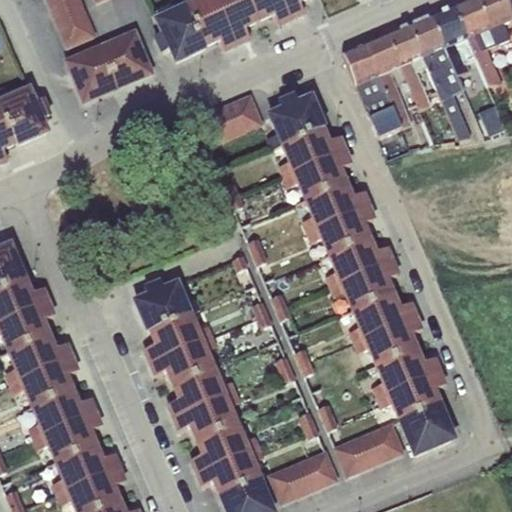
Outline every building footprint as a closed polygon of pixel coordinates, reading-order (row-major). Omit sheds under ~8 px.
[(79,0),(43,0),(66,53),(96,39),(79,0)] [(204,48),(184,7),(181,0),(177,0),(169,3),(173,12),(152,22),(159,38),(151,41),(160,58),(170,53),(175,65),(205,51),(204,48)] [(199,0),(184,7),(204,48),(217,42),(223,53),(236,47),(213,0),(199,0)] [(213,0),(236,47),(249,41),(244,30),(258,23),(246,0),(213,0)] [(246,0),(258,23),(272,16),(277,28),(290,22),(279,0),(246,0)] [(279,0),(290,22),(303,16),(298,4),(306,0),(279,0)] [(474,0),(452,9),(476,63),(488,90),(502,88),(487,52),(510,42),(504,27),(511,23),(511,22),(502,0),(474,0)] [(511,0),(502,0),(511,22),(511,0)] [(430,19),(457,80),(470,75),(466,67),(476,63),(452,9),(430,19)] [(408,28),(423,62),(459,143),(471,141),(461,115),(453,98),(461,94),(463,93),(457,80),(430,19),(408,28)] [(385,38),(399,71),(418,114),(431,109),(412,66),(423,62),(408,28),(385,38)] [(98,48),(116,90),(150,76),(133,34),(98,48)] [(362,48),(383,95),(390,110),(399,132),(412,128),(390,75),(399,71),(385,38),(362,48)] [(116,90),(98,48),(65,62),(83,104),(116,90)] [(383,95),(362,48),(341,57),(365,114),(376,110),(372,100),(383,95)] [(0,109),(15,146),(16,148),(47,135),(41,122),(49,119),(41,102),(37,103),(31,89),(9,99),(4,89),(0,90),(0,109)] [(453,98),(461,115),(468,112),(461,94),(453,98)] [(279,150),(321,132),(324,131),(311,101),(298,106),(295,98),(278,106),(281,113),(269,118),(277,138),(265,143),(270,154),(279,150)] [(249,99),(193,122),(205,152),(262,129),(249,99)] [(494,108),(478,116),(489,139),(505,132),(494,108)] [(0,165),(6,163),(2,151),(15,146),(0,109),(0,165)] [(376,110),(365,114),(377,142),(399,132),(390,110),(376,117),(374,112),(376,111),(376,110)] [(321,132),(279,150),(286,167),(277,171),(281,181),(345,154),(339,141),(327,146),(321,132)] [(345,154),(281,181),(286,192),(295,188),(302,204),(345,187),(338,173),(350,168),(345,154)] [(228,203),(239,198),(234,187),(223,191),(228,203)] [(345,187),(302,204),(309,222),(301,226),(305,236),(368,210),(362,196),(350,202),(345,187)] [(239,198),(228,203),(233,214),(244,210),(239,198)] [(368,210),(305,236),(310,247),(318,243),(326,260),(368,242),(362,227),(374,223),(368,210)] [(368,242),(326,260),(333,277),(323,281),(328,291),(392,265),(386,251),(374,256),(368,242)] [(0,293),(24,283),(10,248),(0,252),(0,293)] [(263,254),(252,259),(256,270),(267,265),(263,254)] [(392,265),(328,291),(333,302),(342,299),(349,315),(392,297),(385,283),(397,278),(392,265)] [(150,334),(193,316),(201,312),(196,301),(188,304),(179,283),(163,290),(160,282),(142,289),(147,299),(135,305),(147,335),(150,334)] [(24,283),(0,293),(0,325),(48,306),(42,292),(30,297),(24,283)] [(392,297),(349,315),(356,332),(348,336),(352,346),(415,320),(409,307),(397,312),(392,297)] [(275,314),(286,309),(281,298),(270,303),(275,314)] [(342,299),(333,302),(328,305),(335,321),(349,315),(342,299)] [(48,306),(0,325),(0,343),(6,356),(48,338),(41,324),(53,319),(48,306)] [(256,321),(267,317),(262,306),(251,310),(256,321)] [(286,309),(275,314),(279,325),(291,321),(286,309)] [(193,316),(150,334),(156,348),(144,353),(149,366),(212,340),(208,329),(200,333),(193,316)] [(267,317),(256,321),(261,333),(272,328),(267,317)] [(415,320),(352,346),(356,357),(365,354),(373,371),(415,352),(409,338),(421,333),(415,320)] [(48,338),(6,356),(13,374),(4,377),(8,387),(71,361),(65,348),(54,353),(48,338)] [(212,340),(149,366),(155,380),(168,374),(173,390),(216,372),(208,354),(217,351),(212,340)] [(415,352),(373,371),(380,387),(371,391),(376,401),(439,375),(433,362),(421,367),(415,352)] [(298,369),(309,364),(305,353),(293,358),(298,369)] [(71,361),(8,387),(13,398),(22,395),(29,412),(71,394),(65,379),(77,374),(71,361)] [(279,376),(290,372),(285,361),(275,365),(279,376)] [(309,364),(298,369),(303,381),(314,376),(309,364)] [(216,372),(173,390),(179,403),(167,408),(173,421),(235,395),(231,385),(223,388),(216,372)] [(290,372),(279,376),(284,388),(295,383),(290,372)] [(439,375),(376,401),(381,412),(389,409),(396,426),(399,425),(439,408),(432,393),(444,389),(439,375)] [(71,394),(29,412),(36,429),(28,432),(32,443),(95,416),(89,403),(77,408),(71,394)] [(235,395),(173,421),(179,435),(191,429),(196,445),(239,427),(232,409),(240,405),(235,395)] [(321,424),(333,420),(328,408),(316,413),(321,424)] [(439,408),(399,425),(409,449),(432,439),(436,450),(453,442),(439,408)] [(95,416),(32,443),(37,454),(46,450),(53,467),(95,449),(88,435),(100,430),(95,416)] [(303,432),(314,427),(309,416),(298,421),(303,432)] [(333,420),(321,424),(326,436),(338,431),(333,420)] [(239,427),(196,445),(203,459),(191,463),(196,477),(259,451),(254,440),(246,443),(239,427)] [(314,427),(303,432),(308,444),(319,439),(314,427)] [(393,428),(332,451),(345,482),(405,457),(393,428)] [(432,439),(409,449),(414,459),(436,450),(432,439)] [(95,449),(53,467),(60,484),(52,488),(56,498),(118,472),(112,458),(100,464),(95,449)] [(259,451),(196,477),(202,490),(213,485),(220,500),(262,482),(255,464),(263,461),(259,451)] [(326,455),(267,480),(279,510),(339,484),(326,455)] [(0,456),(0,478),(8,475),(0,456)] [(118,472),(56,498),(60,509),(69,506),(71,511),(99,511),(119,504),(111,490),(124,485),(118,472)] [(274,511),(262,482),(220,500),(224,511),(274,511)] [(9,511),(21,511),(23,511),(16,494),(4,499),(9,511)]
